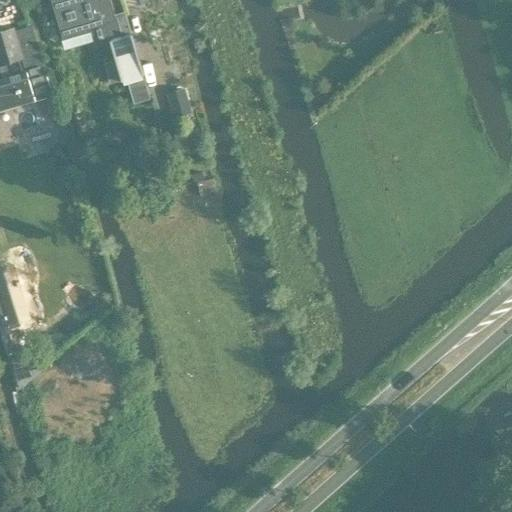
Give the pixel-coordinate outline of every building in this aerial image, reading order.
[(51,0),(66,49),(67,49),(64,39),(92,30),(97,46),(111,42),(122,82),(124,81),(127,80),(134,104),(151,99),(144,76),(145,75),(133,35),(132,35),(126,15),(116,18),(110,0),(51,0)] [(0,103),(5,102),(7,109),(53,96),(32,28),(15,33),(14,29),(0,33),(0,68),(3,79),(0,80),(0,103)] [(172,90),(181,120),(197,115),(188,85),(172,90)] [(198,128),(175,134),(176,138),(178,147),(201,141),(198,129),(198,128)] [(10,288),(0,290),(0,312),(5,330),(21,325),(10,288)] [(23,356),(11,359),(19,386),(20,389),(40,372),(39,368),(38,362),(25,365),(23,356)]
